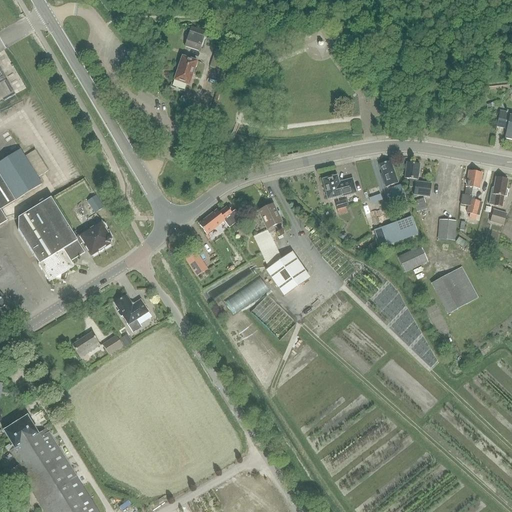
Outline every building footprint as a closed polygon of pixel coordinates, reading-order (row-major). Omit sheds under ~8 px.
[(201,46),(203,47),(206,38),(204,38),(205,33),(191,28),(185,47),(199,51),(201,46)] [(224,54),(215,51),(209,68),(219,71),(224,54)] [(182,57),(176,77),(174,80),(189,85),(197,62),(182,57)] [(504,140),(511,141),(511,116),(509,116),(510,113),(500,111),(496,128),(506,130),(504,140)] [(0,225),(7,221),(0,210),(42,185),(20,150),(0,162),(0,225)] [(381,175),(386,188),(397,184),(390,161),(379,165),(382,174),(381,175)] [(414,188),(413,196),(430,198),(431,185),(416,183),(416,181),(417,181),(419,165),(407,163),(405,179),(410,180),(409,188),(414,188)] [(51,183),(57,195),(83,179),(76,168),(51,183)] [(479,190),(482,174),(468,172),(464,197),(463,196),(461,206),(469,208),(468,214),(469,214),(468,218),(475,220),(476,215),(478,216),(481,202),(470,200),(472,188),(479,190)] [(336,177),(333,176),(330,177),(329,178),(322,180),(328,200),(342,196),(342,197),(356,193),(352,180),(339,183),(337,176),(336,177)] [(504,197),(506,198),(508,191),(506,189),(507,180),(496,178),(494,187),(492,189),(489,205),(502,208),(504,197)] [(404,196),(400,185),(389,189),(393,200),(404,196)] [(104,207),(96,196),(87,202),(95,213),(104,207)] [(18,219),(18,230),(49,280),(52,279),(60,280),(61,278),(62,272),(67,269),(73,265),(71,263),(86,253),(81,245),(83,244),(91,257),(111,244),(113,241),(102,223),(76,239),(56,206),(51,198),(18,219)] [(427,209),(424,198),(413,202),(417,212),(427,209)] [(335,203),(337,210),(347,207),(345,201),(335,203)] [(259,211),(258,212),(269,234),(277,230),(275,226),(282,223),(273,204),(265,208),(263,207),(260,209),(259,211)] [(217,211),(199,225),(207,235),(224,222),(230,229),(238,223),(232,215),(226,207),(219,213),(217,211)] [(494,209),(490,222),(503,226),(506,213),(494,209)] [(412,216),(374,229),(380,246),(418,234),(412,216)] [(439,220),(438,238),(437,240),(455,241),(456,221),(439,220)] [(253,237),(265,264),(280,257),(269,234),(267,231),(253,237)] [(325,256),(345,280),(357,270),(337,246),(325,256)] [(405,273),(428,263),(421,247),(398,258),(405,273)] [(195,252),(185,258),(196,277),(207,270),(195,252)] [(265,271),(284,297),(309,278),(291,253),(282,260),(277,263),(265,271)] [(447,315),(478,298),(462,268),(431,284),(447,315)] [(226,299),(233,312),(270,293),(264,280),(226,299)] [(118,302),(114,304),(119,312),(118,312),(121,317),(122,316),(128,326),(133,334),(141,328),(139,325),(136,321),(148,313),(141,301),(134,306),(135,306),(134,307),(132,306),(131,306),(132,305),(126,296),(122,299),(122,298),(121,298),(118,300),(117,301),(118,302)] [(92,334),(72,346),(80,359),(100,346),(92,334)] [(125,347),(132,343),(126,335),(120,339),(125,347)] [(117,337),(114,339),(102,346),(109,357),(124,348),(117,337)] [(27,418),(16,424),(4,432),(15,450),(10,453),(19,467),(17,468),(22,476),(22,477),(43,511),(97,511),(46,429),(37,434),(27,418)]
